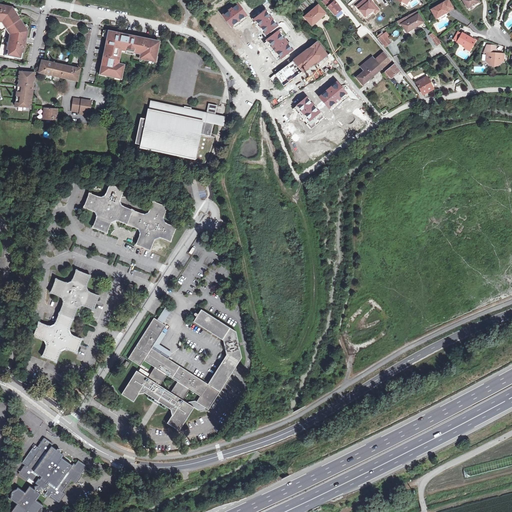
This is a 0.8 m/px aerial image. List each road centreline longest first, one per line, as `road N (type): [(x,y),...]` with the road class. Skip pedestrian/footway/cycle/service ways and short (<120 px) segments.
road 1 (residential): [(511,91),(401,107),(298,177),(253,75),(233,74),(199,35),(48,0)]
road 2 (secondary): [(98,450),(169,467),(260,443),(511,312)]
road 3 (motorway): [(511,376),(240,511)]
road 4 (unclassified): [(68,425),(211,208)]
road 5 (motorway): [(274,511),(504,401)]
road 6 (trunk): [(291,511),(504,401)]
road 7 (unclassified): [(511,430),(425,479),(424,511)]
